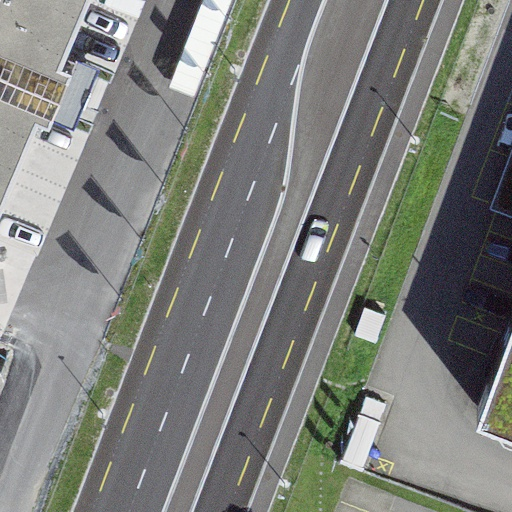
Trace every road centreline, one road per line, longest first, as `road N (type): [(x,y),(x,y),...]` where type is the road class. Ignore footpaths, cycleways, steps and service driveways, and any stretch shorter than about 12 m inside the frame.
road 1 (primary): [(215,511),(412,0)]
road 2 (primary): [(309,0),(130,511)]
